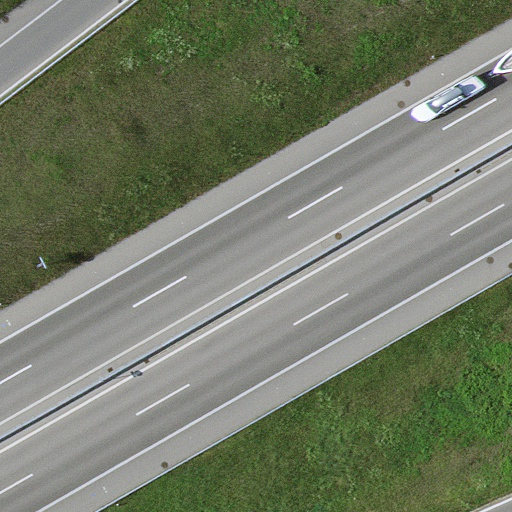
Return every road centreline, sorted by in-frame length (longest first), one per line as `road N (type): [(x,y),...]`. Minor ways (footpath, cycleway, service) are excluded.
road 1 (motorway): [(511,89),(0,382)]
road 2 (motorway): [(0,492),(511,199)]
